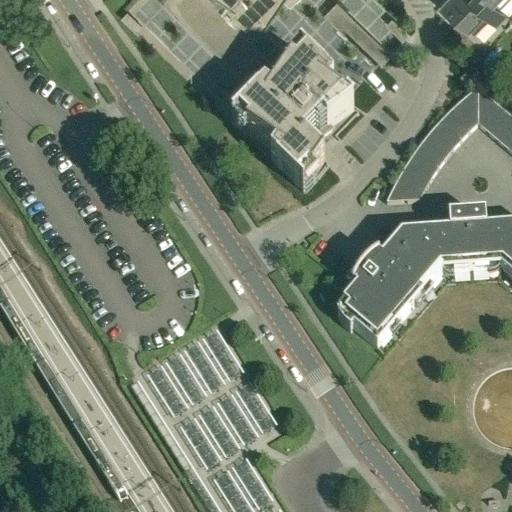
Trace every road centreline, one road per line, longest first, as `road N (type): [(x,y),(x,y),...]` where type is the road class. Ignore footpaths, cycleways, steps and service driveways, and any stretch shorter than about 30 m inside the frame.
road 1 (residential): [(242,261),(333,207),(402,140),(430,73),(420,0)]
road 2 (tertiary): [(242,261),(69,0)]
road 3 (tertiary): [(417,511),(242,261)]
